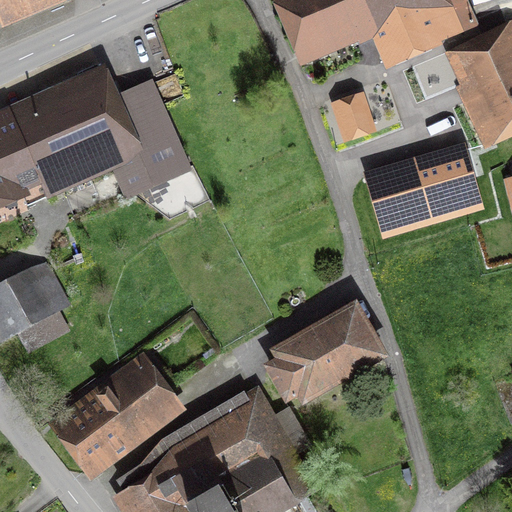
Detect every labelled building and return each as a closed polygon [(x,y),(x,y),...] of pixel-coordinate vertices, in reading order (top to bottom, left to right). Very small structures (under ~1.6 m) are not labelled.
[(0,0),(0,28),(79,0),(0,0)] [(441,44),(478,28),(466,0),(270,0),(300,70),(372,40),(386,73),(443,49),(441,44)] [(485,151),(511,138),(511,21),(483,35),(481,30),(472,34),(474,39),(461,45),(459,40),(449,45),(451,50),(445,53),(445,52),(412,67),(429,105),(458,92),(485,151)] [(112,173),(126,203),(192,173),(151,81),(120,95),(106,65),(0,113),(0,213),(31,200),(28,194),(41,188),(48,202),(112,173)] [(330,105),(343,145),(377,134),(363,94),(330,105)] [(466,144),(363,174),(383,242),(486,212),(466,144)] [(511,178),(503,181),(511,217),(511,178)] [(71,308),(47,262),(0,285),(0,346),(19,337),(27,355),(70,333),(60,313),(71,308)] [(297,403),(302,412),(390,364),(356,304),(269,353),(274,363),(263,369),(285,409),(297,403)] [(90,486),(187,413),(142,354),(45,427),(90,486)] [(511,371),(510,372),(511,375),(493,382),(510,425),(511,423),(511,371)] [(275,418),(258,387),(244,395),(244,394),(165,440),(141,466),(116,482),(123,494),(112,500),(118,511),(297,511),(320,499),(298,459),(313,451),(290,409),(275,418)]
